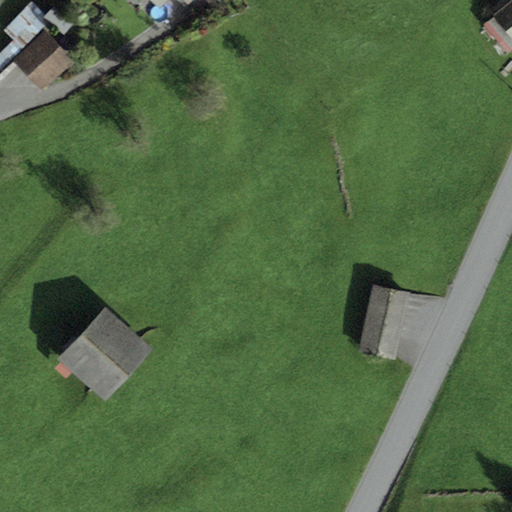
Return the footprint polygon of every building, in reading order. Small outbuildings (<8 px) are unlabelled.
[(25,41),(50,12),(36,0),(31,0),(9,26),(25,41)] [(511,0),(489,20),(511,46),(511,0)] [(65,61),(45,38),(22,59),(43,82),(65,61)] [(375,287),(362,348),(393,355),(406,294),(375,287)] [(108,311),(65,358),(104,394),(148,347),(108,311)]
